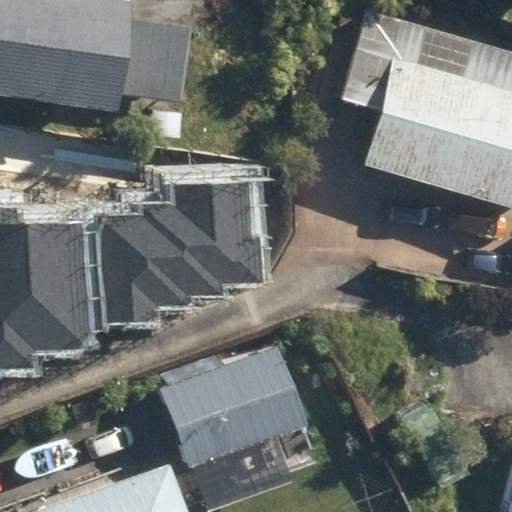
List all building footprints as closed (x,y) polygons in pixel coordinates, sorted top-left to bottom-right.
[(0,0),(0,94),(96,109),(99,87),(176,98),(188,20),(113,8),(114,0),(0,0)] [(362,163),(511,208),(511,49),(373,7),(346,97),(380,106),(362,163)] [(277,106),(232,102),(228,142),(274,146),(277,106)] [(104,216),(106,323),(158,322),(158,311),(187,310),(187,294),(222,294),(221,278),(259,277),(257,184),(176,185),(176,204),(146,205),(146,216),(104,216)] [(19,209),(0,209),(0,372),(30,372),(30,349),(91,348),(89,226),(20,227),(19,209)] [(278,347),(161,391),(190,468),(307,424),(278,347)] [(511,511),(511,435),(504,434),(485,511),(511,511)] [(34,511),(187,511),(171,465),(34,511)]
